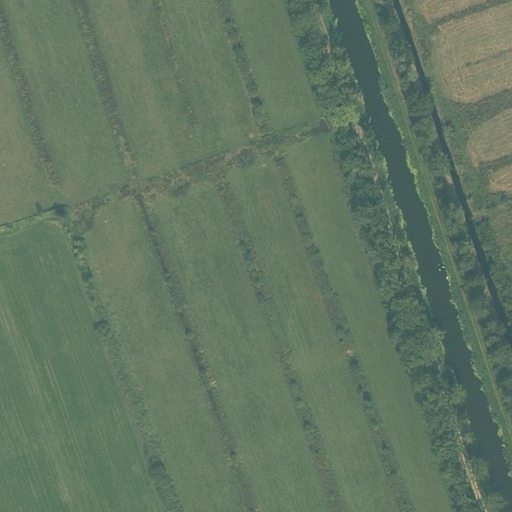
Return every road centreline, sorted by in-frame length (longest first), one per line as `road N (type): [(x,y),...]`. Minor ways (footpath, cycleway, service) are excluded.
road 1 (track): [(482,511),(311,0)]
road 2 (track): [(366,0),(511,433)]
